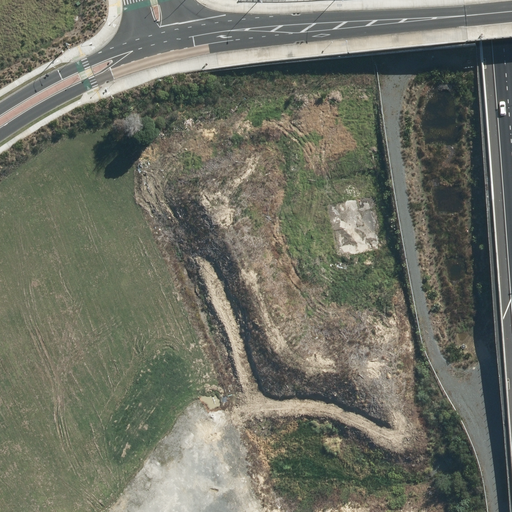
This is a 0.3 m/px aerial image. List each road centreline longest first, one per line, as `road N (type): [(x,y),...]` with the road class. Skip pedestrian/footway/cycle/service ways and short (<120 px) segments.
road 1 (secondary): [(511,10),(186,42)]
road 2 (secondary): [(139,53),(0,133)]
road 3 (secondary): [(0,107),(82,65),(139,53)]
